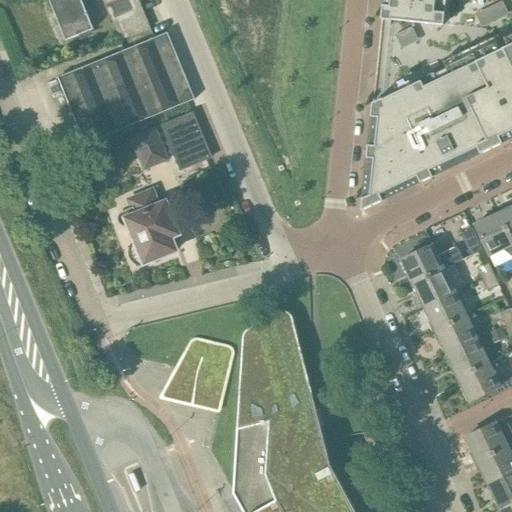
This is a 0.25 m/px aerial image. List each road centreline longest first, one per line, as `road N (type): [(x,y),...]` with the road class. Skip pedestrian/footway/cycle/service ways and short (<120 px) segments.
road 1 (primary): [(110,511),(0,238)]
road 2 (unclassified): [(292,268),(179,0)]
road 3 (unclassified): [(109,317),(85,303),(0,89)]
road 4 (residential): [(342,240),(334,204),(355,0)]
road 5 (residential): [(426,443),(342,240)]
road 6 (primary): [(0,328),(67,511)]
road 7 (residential): [(109,317),(260,283),(292,268)]
road 8 (residential): [(342,240),(511,161)]
